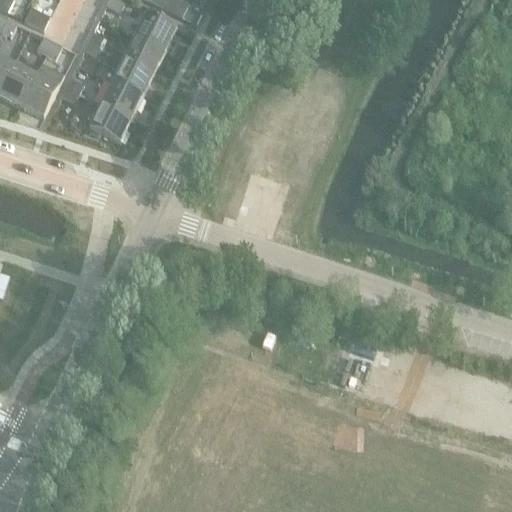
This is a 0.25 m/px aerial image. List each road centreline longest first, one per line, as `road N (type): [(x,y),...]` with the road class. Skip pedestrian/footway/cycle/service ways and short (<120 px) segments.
road 1 (residential): [(511,329),(151,213)]
road 2 (residential): [(48,435),(151,213)]
road 3 (residential): [(151,213),(257,0)]
road 4 (residential): [(0,163),(151,213)]
